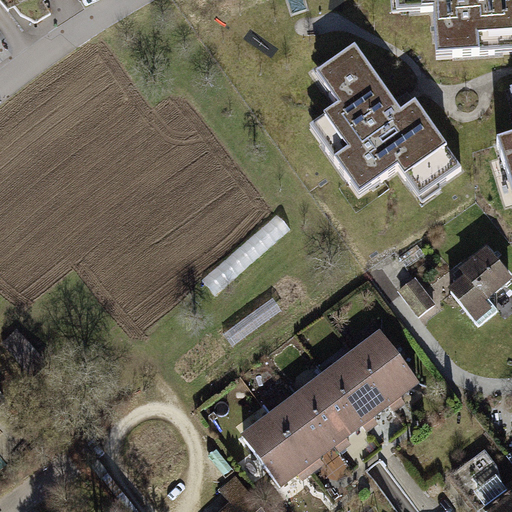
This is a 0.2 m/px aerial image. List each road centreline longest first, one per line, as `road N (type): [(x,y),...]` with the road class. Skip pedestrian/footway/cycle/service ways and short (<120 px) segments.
road 1 (track): [(194,511),(197,445),(179,416),(153,406),(122,423),(115,454),(150,511)]
road 2 (residential): [(0,87),(126,0)]
